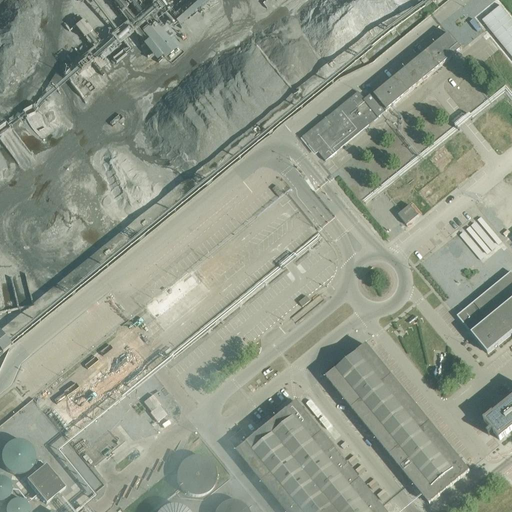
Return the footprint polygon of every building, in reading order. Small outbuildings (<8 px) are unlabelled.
[(203,0),(178,20),(183,26),(215,0),(203,0)] [(497,0),(469,23),(476,31),(506,7),(500,0),(497,0)] [(115,34),(123,42),(148,19),(140,10),(136,14),(115,34)] [(85,20),(77,27),(93,45),(101,38),(85,20)] [(177,46),(155,20),(143,30),(165,57),(177,46)] [(462,49),(472,41),(457,23),(448,31),(462,49)] [(304,137),(325,163),(390,110),(462,50),(449,35),(366,103),(358,93),(304,137)] [(410,206),(398,216),(407,227),(419,216),(410,206)] [(460,236),(485,263),(506,244),(481,217),(460,236)] [(146,308),(162,327),(204,293),(188,273),(146,308)] [(511,273),(457,318),(488,355),(511,335),(511,273)] [(24,314),(7,316),(8,325),(13,324),(12,320),(24,318),(24,314)] [(28,324),(9,338),(15,345),(34,331),(28,324)] [(3,331),(0,332),(0,358),(15,346),(3,331)] [(55,410),(73,432),(150,369),(132,347),(55,410)] [(366,347),(327,379),(429,505),(469,473),(366,347)] [(115,353),(106,360),(109,363),(118,356),(115,353)] [(511,399),(493,415),(492,414),(484,421),(500,441),(511,431),(511,399)] [(384,511),(341,459),(322,435),(316,428),(303,412),(297,404),(280,418),(274,423),(260,434),(251,442),(237,453),(285,511),(384,511)] [(10,472),(15,474),(21,475),(26,474),(31,471),(35,466),(36,461),(36,455),(34,449),(30,445),(24,442),(18,442),(12,443),(7,447),(4,453),(3,458),(3,463),(6,468),(10,472)] [(216,482),(217,477),(216,474),(215,470),(214,466),(211,463),(208,460),(205,459),(201,457),(197,457),(194,457),(190,458),(187,459),(182,462),(180,465),(177,469),(176,472),(176,477),(176,481),(177,484),(178,488),(181,491),(184,494),(188,496),(191,497),(195,498),(201,497),(204,496),(208,494),(210,492),(213,489),(215,485),(216,482)] [(46,466),(27,482),(33,490),(46,506),(66,490),(53,474),(46,466)] [(62,476),(70,486),(79,478),(72,468),(62,476)] [(368,485),(372,491),(379,486),(374,480),(368,485)] [(388,496),(383,491),(377,496),(381,502),(388,496)] [(30,511),(31,509),(29,505),(26,502),(22,500),(18,500),(13,501),(10,504),(8,508),(7,511),(30,511)] [(249,511),(249,510),(246,507),(243,504),(240,502),(236,501),(233,500),(229,500),(224,502),(222,503),(218,505),(215,508),(213,511),(212,511),(249,511)]
